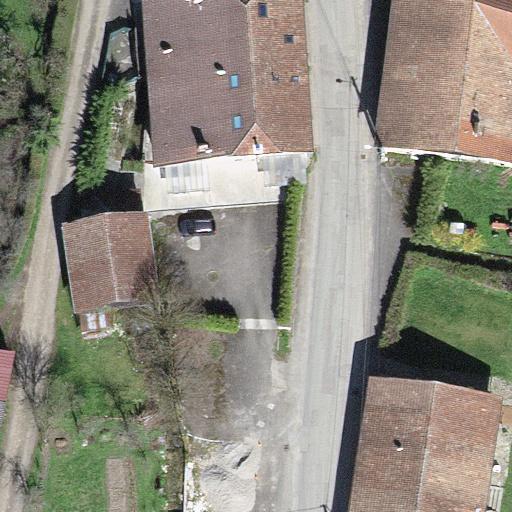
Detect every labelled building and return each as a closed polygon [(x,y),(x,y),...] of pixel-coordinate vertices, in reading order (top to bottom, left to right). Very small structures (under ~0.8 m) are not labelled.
[(155,165),(301,159),(294,0),(191,0),(144,2),(145,23),(133,24),(135,79),(151,78),(155,165)] [(511,0),(385,0),(370,159),(511,171),(511,0)] [(85,231),(136,224),(131,191),(81,198),(85,231)] [(147,303),(136,224),(85,231),(69,233),(80,312),(100,309),(147,303)] [(80,312),(82,330),(102,327),(100,309),(80,312)] [(351,511),(473,511),(490,405),(372,386),(351,511)] [(185,445),(183,511),(234,511),(236,467),(225,466),(226,446),(185,445)] [(225,466),(236,467),(246,467),(246,446),(226,446),(225,466)]
